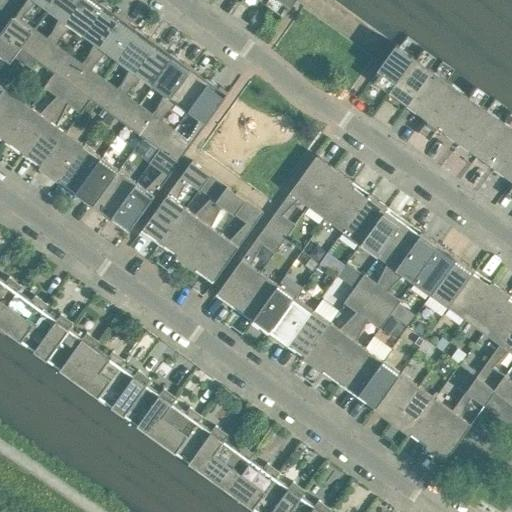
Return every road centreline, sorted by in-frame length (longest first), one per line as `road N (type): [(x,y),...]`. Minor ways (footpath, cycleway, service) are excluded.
road 1 (residential): [(0,193),(439,511)]
road 2 (residential): [(511,240),(343,119),(292,92),(179,0)]
